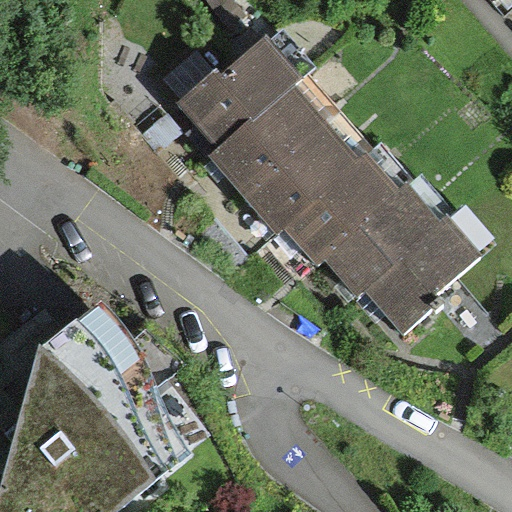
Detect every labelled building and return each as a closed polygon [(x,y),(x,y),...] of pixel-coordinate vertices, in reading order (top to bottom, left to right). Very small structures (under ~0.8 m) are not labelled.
[(322,79),(289,40),(243,78),(239,74),(203,104),(240,147),(315,84),(322,79)] [(347,121),(315,84),(240,147),(229,156),(260,193),(347,121)] [(347,121),(260,193),(294,233),(300,228),(380,161),(347,121)] [(380,161),(300,228),(332,265),(338,260),(418,193),(386,155),(380,161)] [(418,193),(338,260),(369,297),(378,290),(447,233),(454,227),(423,189),(418,193)] [(478,270),(447,233),(378,290),(414,333),(456,298),(452,292),(478,270)] [(47,348),(0,486),(0,511),(125,511),(196,456),(186,443),(203,430),(102,304),(47,348)]
